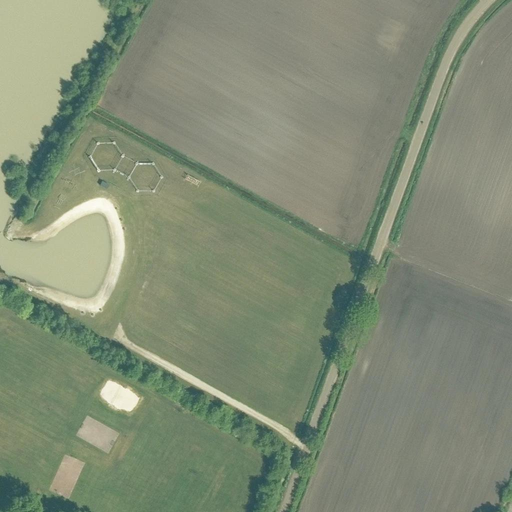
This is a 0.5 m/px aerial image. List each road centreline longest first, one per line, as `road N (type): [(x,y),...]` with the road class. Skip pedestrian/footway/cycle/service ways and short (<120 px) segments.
road 1 (unclassified): [(281,511),(439,77),(461,31),(488,0)]
road 2 (track): [(112,334),(305,446)]
